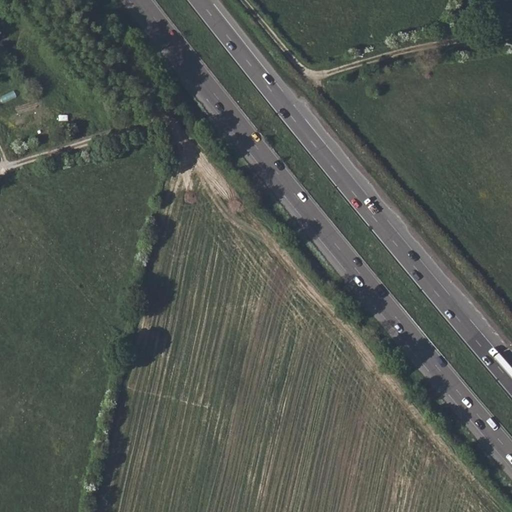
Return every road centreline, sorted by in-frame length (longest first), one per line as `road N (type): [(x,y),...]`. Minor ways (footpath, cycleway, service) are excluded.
road 1 (trunk): [(141,0),(511,453)]
road 2 (trunk): [(511,382),(200,0)]
road 3 (track): [(242,0),(306,75),(511,30)]
road 4 (track): [(0,170),(163,119)]
